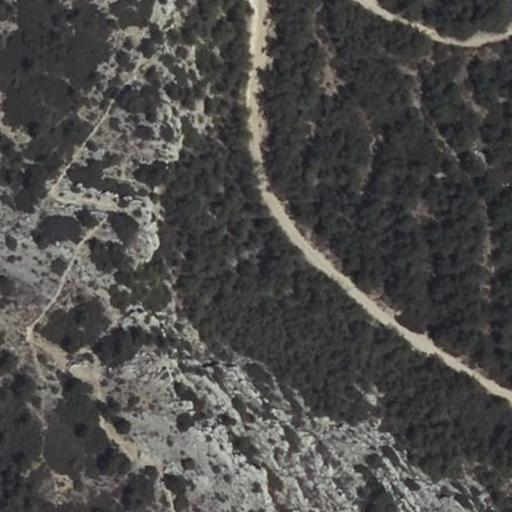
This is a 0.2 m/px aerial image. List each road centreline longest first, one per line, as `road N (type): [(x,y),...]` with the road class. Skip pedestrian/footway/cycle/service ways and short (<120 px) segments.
road 1 (track): [(511,386),(352,279),(261,193),(251,169),(244,0)]
road 2 (track): [(383,0),(484,31),(511,30)]
